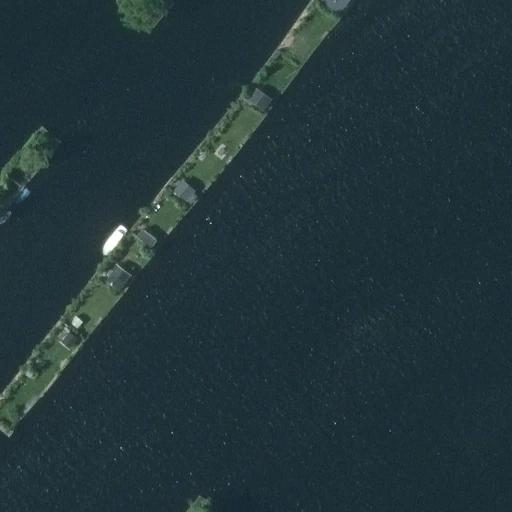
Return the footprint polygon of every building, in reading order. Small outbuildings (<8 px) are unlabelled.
[(144,0),(156,9),(163,0),(144,0)] [(320,0),(334,11),(343,0),(320,0)] [(255,88),(247,99),(263,111),(272,99),(255,88)] [(28,148),(23,156),(28,160),(34,151),(28,148)] [(179,182),(172,191),(186,202),(193,193),(179,182)] [(141,229),(136,237),(150,248),(156,241),(141,229)] [(102,270),(99,275),(103,279),(103,280),(118,292),(126,281),(110,269),(106,273),(102,270)] [(69,332),(62,340),(71,347),(78,340),(69,332)]
